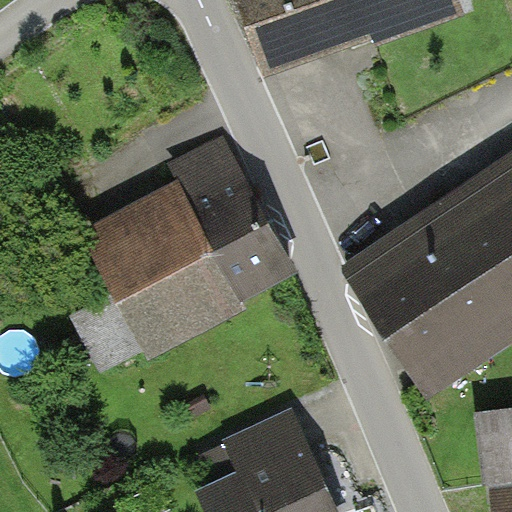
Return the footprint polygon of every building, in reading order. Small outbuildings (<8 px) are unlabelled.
[(250,0),(274,75),(473,13),(469,0),(250,0)] [(93,241),(153,354),(305,273),(232,137),(177,167),(189,190),(93,241)] [(511,158),(352,270),(445,402),(511,354),(511,158)] [(101,371),(141,357),(120,295),(80,309),(101,371)] [(346,511),(300,405),(230,435),(246,472),(212,487),(222,511),(346,511)] [(511,511),(511,407),(445,414),(453,493),(494,489),(496,511),(511,511)]
